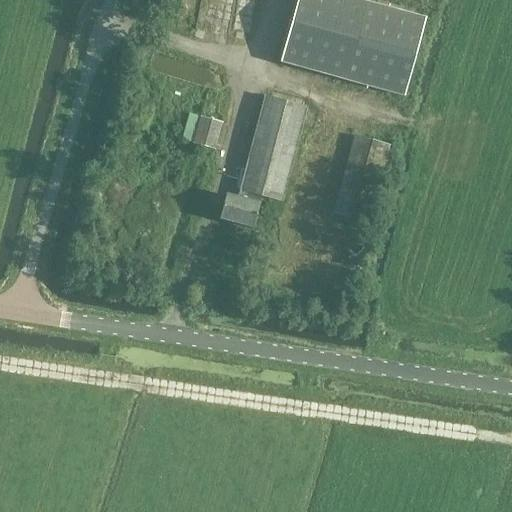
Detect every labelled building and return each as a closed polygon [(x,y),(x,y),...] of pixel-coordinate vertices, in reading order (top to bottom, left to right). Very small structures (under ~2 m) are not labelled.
[(342,0),(298,0),(280,66),(404,100),(426,23),(342,0)] [(283,209),(308,111),(265,100),(239,197),(283,209)] [(191,117),(182,144),(215,154),(224,128),(191,117)] [(369,229),(392,150),(353,138),(331,218),(369,229)] [(260,211),(226,202),(220,225),(254,235),(260,211)]
